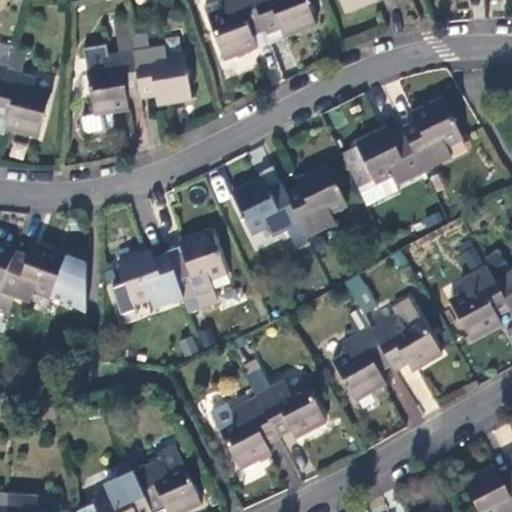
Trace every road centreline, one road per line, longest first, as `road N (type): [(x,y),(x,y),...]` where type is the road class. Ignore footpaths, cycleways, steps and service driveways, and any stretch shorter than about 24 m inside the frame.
road 1 (residential): [(511,48),(443,50),(365,71),(123,187),(57,196),(0,191)]
road 2 (residential): [(278,511),(511,386)]
